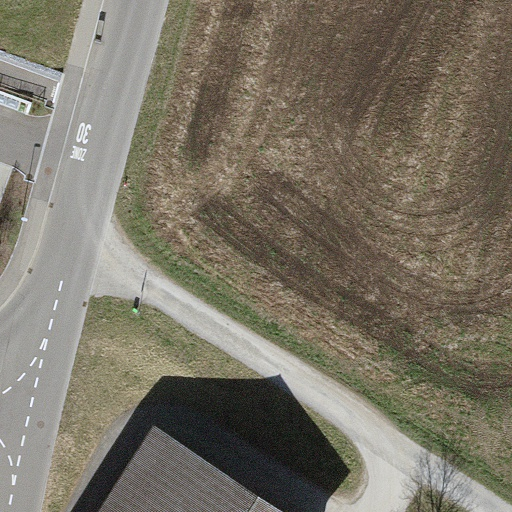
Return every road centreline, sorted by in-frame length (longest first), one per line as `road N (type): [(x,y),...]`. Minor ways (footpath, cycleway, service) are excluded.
road 1 (track): [(479,511),(76,239)]
road 2 (unclassified): [(137,0),(30,412)]
